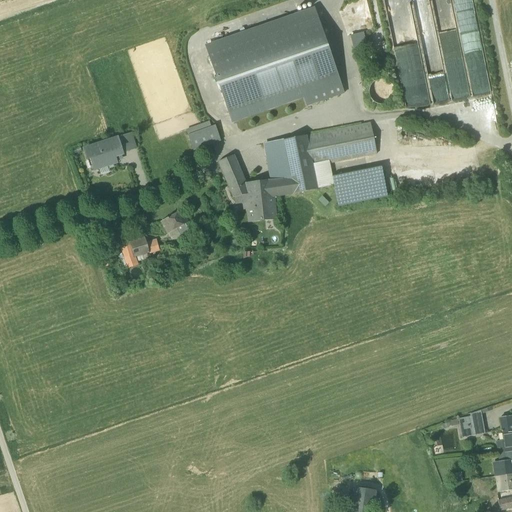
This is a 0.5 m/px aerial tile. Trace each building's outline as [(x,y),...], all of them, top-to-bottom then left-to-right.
[(410,7),(387,11),(394,45),(402,43),(400,33),(405,32),(402,17),(411,15),(410,7)] [(303,97),(340,84),(315,10),(206,48),(232,122),(303,97)] [(364,33),(350,36),(353,50),(367,46),(364,33)] [(377,60),(370,45),(364,48),(372,63),(377,60)] [(385,80),(378,80),(372,83),(369,88),(368,95),(372,101),(377,105),(384,105),(390,102),(394,96),(394,89),(391,83),(385,80)] [(340,84),(303,97),(307,107),(344,94),(340,84)] [(186,131),(188,137),(215,127),(209,123),(186,131)] [(307,137),(313,168),(330,164),(377,154),(370,124),(336,131),(307,137)] [(316,125),(317,132),(328,131),(327,124),(316,125)] [(220,141),(215,127),(188,137),(193,150),(220,141)] [(130,135),(117,139),(122,153),(135,149),(130,135)] [(283,141),(290,179),(293,195),(317,190),(313,168),(307,137),(306,136),(283,141)] [(84,150),(87,160),(91,158),(95,170),(98,169),(113,164),(116,163),(114,157),(118,156),(118,155),(122,154),(122,153),(117,139),(84,150)] [(265,145),(271,181),(290,179),(283,141),(265,145)] [(229,188),(233,198),(235,198),(246,195),(245,184),(234,156),(218,162),(229,188)] [(374,163),(373,156),(365,157),(366,165),(374,163)] [(115,167),(113,164),(98,169),(101,176),(110,173),(109,169),(115,167)] [(332,176),(330,164),(313,168),(317,190),(334,186),(338,206),(387,196),(383,176),(381,166),(332,176)] [(293,195),(290,179),(271,181),(253,183),(256,205),(274,204),(273,198),(293,195)] [(248,210),(249,222),(275,220),(274,204),(256,205),(253,183),(245,184),(246,195),(248,210)] [(243,210),(248,210),(246,195),(235,198),(235,205),(243,204),(243,210)] [(329,204),(322,197),(318,201),(325,208),(329,204)] [(182,231),(184,235),(192,231),(182,211),(160,222),(167,235),(168,234),(177,230),(182,227),(183,230),(182,231)] [(111,228),(103,230),(104,237),(113,235),(111,228)] [(177,230),(168,234),(171,241),(184,239),(182,236),(181,237),(177,230)] [(242,245),(238,238),(230,242),(233,250),(242,245)] [(129,243),(134,258),(149,253),(146,243),(145,239),(129,243)] [(156,240),(146,243),(149,253),(150,254),(159,251),(156,240)] [(126,259),(126,260),(134,258),(129,243),(122,246),(126,259)] [(106,247),(98,249),(105,268),(112,265),(106,247)] [(136,265),(134,258),(126,260),(129,268),(136,265)] [(120,270),(129,268),(126,260),(126,259),(118,262),(120,270)] [(469,414),(470,417),(481,415),(492,411),(491,407),(469,414)] [(468,423),(470,437),(485,434),(481,415),(470,417),(467,418),(468,423)] [(502,431),(502,434),(511,432),(511,421),(511,418),(511,416),(500,418),(502,431)] [(459,426),(461,438),(470,437),(468,423),(458,424),(459,426)] [(503,442),(505,453),(511,451),(511,432),(502,434),(503,442)] [(498,454),(505,453),(503,442),(497,442),(498,454)] [(495,477),(511,474),(511,451),(505,453),(507,462),(493,464),(495,477)] [(461,473),(453,475),(454,482),(462,481),(461,473)] [(511,490),(511,474),(495,477),(498,493),(511,490)] [(351,511),(372,511),(373,509),(375,492),(355,489),(351,511)] [(511,498),(511,499),(498,502),(499,511),(511,507),(511,498)]
